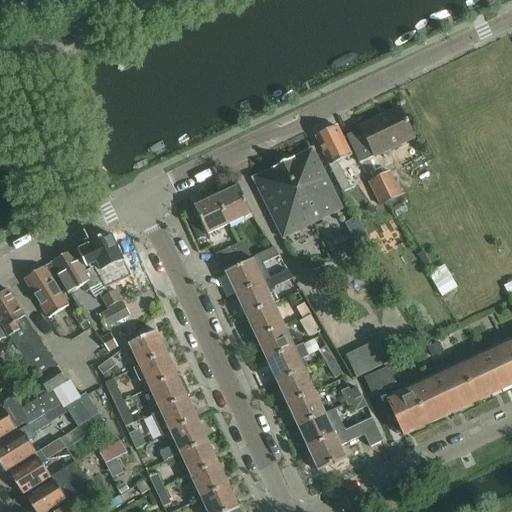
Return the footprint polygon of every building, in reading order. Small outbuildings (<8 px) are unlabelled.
[(0,0),(0,10),(17,2),(18,6),(32,0),(0,0)] [(362,131),(348,138),(368,183),(381,209),(402,197),(389,173),(380,157),(415,141),(407,123),(400,109),(360,128),(362,131)] [(337,129),(316,139),(343,194),(351,191),(339,166),(337,167),(336,165),(352,157),(337,129)] [(313,153),(284,167),(313,224),(342,210),(337,201),(313,153)] [(284,167),(254,181),(269,212),(278,230),(282,239),(313,224),(284,167)] [(352,172),(345,176),(351,188),(358,184),(352,172)] [(239,188),(217,198),(231,227),(253,216),(239,188)] [(217,198),(194,208),(208,237),(231,227),(217,198)] [(111,236),(77,252),(86,270),(89,268),(90,270),(90,271),(95,269),(98,276),(124,263),(111,236)] [(239,244),(237,245),(244,260),(252,257),(244,241),(239,244)] [(237,245),(216,255),(223,270),(244,260),(237,245)] [(74,253),(51,265),(69,295),(83,288),(86,293),(90,291),(95,299),(100,296),(102,299),(109,295),(98,276),(95,269),(90,271),(90,270),(85,273),(74,253)] [(254,262),(226,274),(237,297),(264,284),(254,262)] [(444,268),(429,276),(442,298),(456,289),(444,268)] [(45,269),(25,281),(49,320),(69,308),(45,269)] [(264,284),(237,297),(247,319),(274,306),(264,284)] [(102,299),(101,299),(107,310),(122,301),(116,291),(109,295),(102,299)] [(9,292),(0,296),(0,323),(9,338),(10,338),(29,368),(31,367),(47,394),(53,391),(66,382),(35,332),(34,332),(30,326),(9,292)] [(123,303),(100,316),(107,329),(130,316),(123,303)] [(304,304),(296,309),(302,319),(303,320),(305,324),(313,319),(304,304)] [(274,306),(247,319),(257,340),(285,328),(274,306)] [(81,310),(73,315),(80,326),(84,332),(92,327),(88,321),(81,310)] [(303,320),(299,323),(309,338),(313,336),(321,332),(313,319),(305,324),(303,320)] [(285,328),(257,340),(268,362),(295,350),(295,348),(285,328)] [(158,333),(130,346),(139,367),(140,369),(168,356),(158,333)] [(113,334),(104,338),(110,351),(119,347),(113,334)] [(381,339),(343,357),(354,379),(392,361),(381,339)] [(496,349),(383,401),(396,428),(401,426),(405,435),(511,385),(511,343),(497,351),(496,349)] [(440,343),(428,348),(432,358),(444,354),(440,343)] [(295,350),(268,362),(278,384),(306,372),(305,370),(308,368),(304,359),(309,357),(303,344),(295,348),(295,350)] [(327,347),(319,352),(325,362),(327,367),(335,362),(327,347)] [(140,369),(135,371),(140,383),(141,384),(146,381),(150,391),(178,378),(168,356),(140,369)] [(111,358),(98,369),(104,376),(117,366),(111,358)] [(335,362),(327,367),(335,380),(343,375),(335,362)] [(390,368),(366,379),(374,398),(398,387),(398,386),(390,368)] [(306,372),(278,384),(289,406),(316,393),(306,372)] [(178,378),(150,391),(161,413),(189,399),(184,390),(186,389),(186,386),(182,379),(180,377),(178,378)] [(66,382),(53,391),(62,405),(64,408),(66,407),(82,398),(70,379),(66,382)] [(114,381),(106,385),(116,407),(124,403),(114,381)] [(40,385),(29,391),(36,401),(46,395),(40,385)] [(350,388),(341,392),(348,408),(351,406),(365,400),(363,397),(357,385),(350,388)] [(3,409),(0,411),(0,439),(16,430),(15,428),(23,423),(31,426),(45,417),(62,405),(53,391),(47,394),(46,395),(36,401),(23,409),(15,397),(5,403),(3,409)] [(316,393),(289,406),(299,428),(326,415),(316,393)] [(82,398),(66,407),(78,428),(99,415),(86,395),(82,398)] [(189,399),(161,413),(171,434),(199,421),(189,399)] [(365,400),(351,406),(355,413),(368,408),(365,402),(365,400)] [(124,403),(116,407),(126,429),(135,425),(124,403)] [(326,415),(299,428),(309,450),(337,437),(336,436),(326,415)] [(23,435),(0,449),(0,463),(6,474),(37,455),(29,442),(38,437),(36,434),(50,426),(45,417),(31,426),(21,432),(23,435)] [(373,419),(360,425),(365,436),(371,448),(383,442),(384,442),(373,419)] [(176,445),(160,453),(164,463),(181,456),(209,443),(199,421),(171,434),(176,445)] [(137,431),(130,435),(137,450),(145,446),(137,431)] [(347,460),(342,448),(351,443),(346,432),(336,436),(337,437),(309,450),(320,472),(347,460)] [(38,459),(11,476),(24,496),(51,479),(44,468),(51,464),(47,459),(65,449),(59,440),(37,455),(38,459)] [(120,442),(101,454),(106,465),(117,459),(128,454),(120,442)] [(209,443),(181,456),(191,478),(220,465),(209,443)] [(117,459),(106,465),(113,479),(116,477),(124,474),(117,459)] [(54,482),(28,499),(35,511),(51,511),(67,503),(91,487),(76,463),(51,478),(54,482)] [(220,465),(191,478),(202,500),(230,487),(220,465)] [(158,475),(150,479),(157,494),(165,490),(158,475)] [(145,482),(137,487),(143,496),(150,491),(145,482)] [(125,484),(118,489),(122,495),(129,490),(125,484)] [(69,506),(59,511),(77,511),(80,510),(77,505),(95,494),(91,487),(67,503),(69,506)] [(230,487),(202,500),(207,511),(241,511),(240,510),(240,509),(230,487)] [(165,490),(157,494),(164,508),(172,504),(165,490)] [(127,493),(120,497),(124,504),(131,499),(127,493)] [(120,497),(105,505),(110,511),(111,511),(124,505),(124,504),(120,497)]
